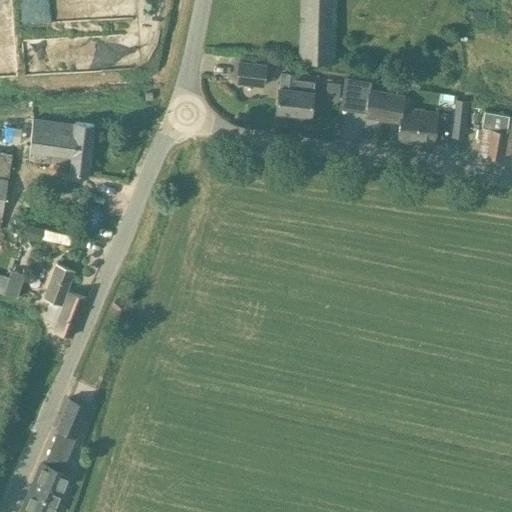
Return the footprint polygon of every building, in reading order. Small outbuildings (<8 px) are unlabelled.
[(38,9),(40,9),(42,0),(28,0),(23,19),(35,22),(38,9)] [(96,17),(134,15),(132,0),(85,0),(86,5),(96,4),(96,17)] [(299,0),(297,60),(335,61),(336,0),(299,0)] [(235,84),(264,87),(266,64),(237,62),(235,84)] [(277,111),(312,115),(315,91),(313,91),(314,82),(298,80),(299,76),(282,74),(277,111)] [(434,145),(444,146),(448,115),(438,113),(403,109),(405,96),(368,89),(364,119),(400,124),(398,141),(434,145)] [(468,101),(455,99),(451,136),(464,137),(468,101)] [(511,155),(511,116),(484,111),(481,127),(476,155),(501,160),(503,155),(511,155)] [(69,172),(88,174),(93,124),(74,122),(74,124),(33,119),(28,160),(69,165),(69,172)] [(0,227),(12,153),(0,151),(0,152),(0,227)] [(54,331),(70,337),(84,298),(66,292),(73,271),(56,265),(43,299),(64,306),(54,331)] [(3,293),(16,298),(24,274),(11,270),(3,293)] [(76,437),(89,406),(69,398),(56,429),(76,437)] [(65,474),(40,463),(21,509),(28,511),(53,511),(62,491),(59,490),(65,474)]
